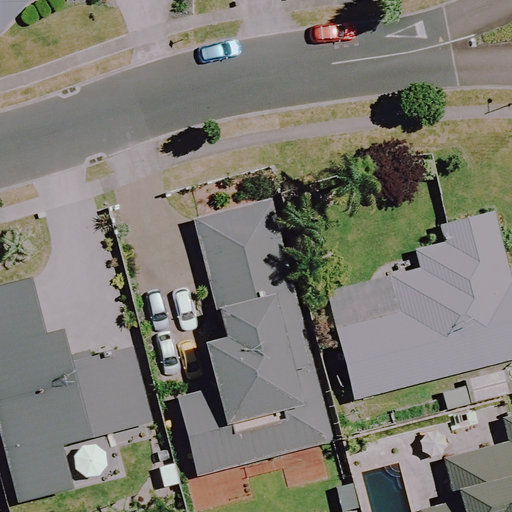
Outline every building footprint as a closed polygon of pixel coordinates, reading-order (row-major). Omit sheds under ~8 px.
[(0,0),(0,38),(31,2),(28,0),(0,0)] [(507,404),(497,366),(511,362),(511,285),(493,214),(445,226),(450,247),(415,256),(420,274),(390,282),(399,315),(334,332),(352,403),(435,382),(444,420),(507,404)] [(325,446),(269,236),(198,255),(221,340),(199,346),(210,387),(174,397),(197,480),(325,446)] [(48,338),(33,282),(0,290),(0,437),(18,506),(72,491),(61,448),(148,425),(127,344),(91,354),(85,328),(48,338)] [(434,511),(511,511),(511,418),(503,421),(509,447),(444,464),(455,507),(434,511)]
